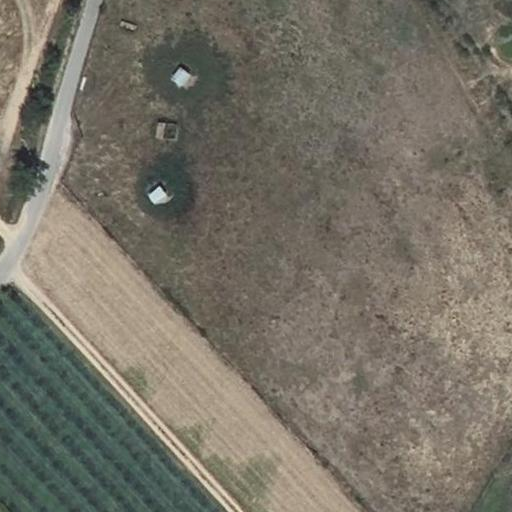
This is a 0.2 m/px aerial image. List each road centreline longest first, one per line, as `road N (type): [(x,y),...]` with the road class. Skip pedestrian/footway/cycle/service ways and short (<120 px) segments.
road 1 (track): [(9,266),(235,511)]
road 2 (unclassified): [(0,291),(98,0)]
road 3 (track): [(29,0),(37,48),(0,154)]
